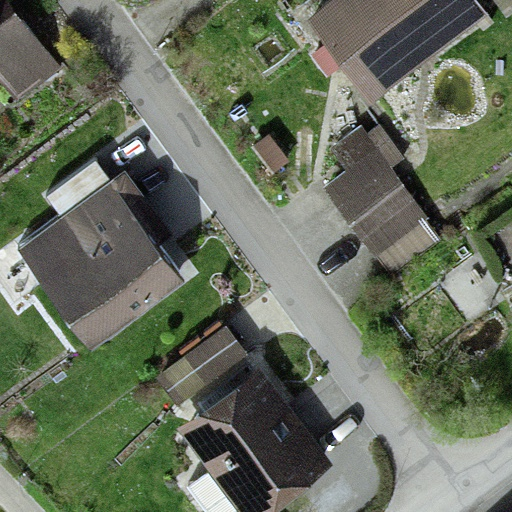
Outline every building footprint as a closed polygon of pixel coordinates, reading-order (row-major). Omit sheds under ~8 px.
[(15,0),(0,0),(0,79),(15,100),(63,65),(15,0)] [(328,0),(386,76),(486,0),(328,0)] [(330,185),(356,221),(400,188),(383,165),(399,153),(373,119),(335,147),(352,169),(330,185)] [(91,346),(185,277),(157,239),(171,229),(124,165),(111,176),(96,155),(45,193),(60,213),(17,245),(91,346)] [(418,212),(400,188),(356,221),(374,244),(418,212)] [(187,353),(162,368),(179,396),(204,381),(187,353)] [(204,511),(247,511),(326,457),(263,369),(196,416),(223,453),(183,481),(204,511)]
